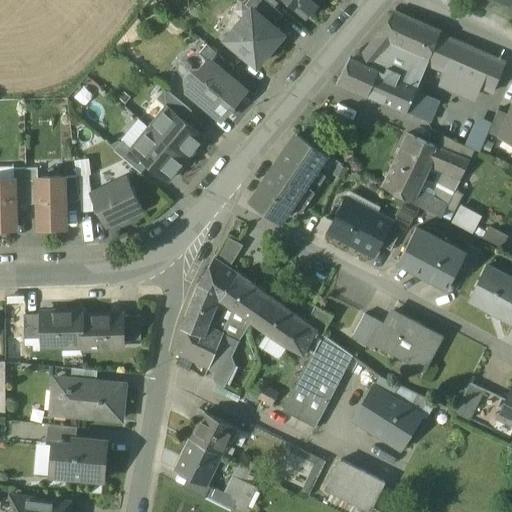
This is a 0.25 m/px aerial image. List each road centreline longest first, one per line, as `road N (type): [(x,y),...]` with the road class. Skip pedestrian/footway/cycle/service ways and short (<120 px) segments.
road 1 (residential): [(219,197),(511,355)]
road 2 (residential): [(135,511),(172,305),(158,261)]
road 3 (residential): [(379,0),(219,197)]
road 4 (residential): [(158,261),(113,278),(0,281)]
